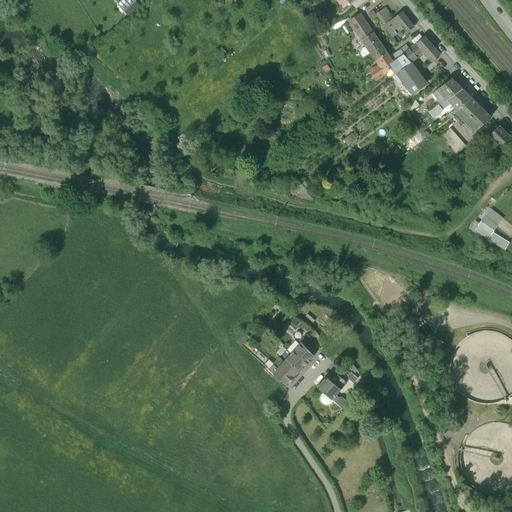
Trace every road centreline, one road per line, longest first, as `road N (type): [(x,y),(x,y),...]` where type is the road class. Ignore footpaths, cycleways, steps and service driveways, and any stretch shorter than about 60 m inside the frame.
road 1 (unclassified): [(337,511),(285,407),(328,358)]
road 2 (residential): [(511,119),(403,0)]
